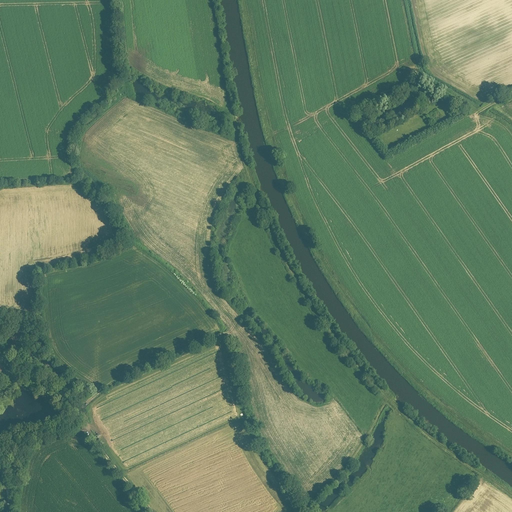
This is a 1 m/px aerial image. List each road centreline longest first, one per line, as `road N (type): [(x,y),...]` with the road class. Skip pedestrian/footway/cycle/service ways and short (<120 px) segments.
road 1 (track): [(511,497),(391,402),(304,294),(243,162),(210,0)]
road 2 (track): [(0,330),(61,374),(92,434),(154,511)]
road 3 (track): [(511,94),(382,161)]
